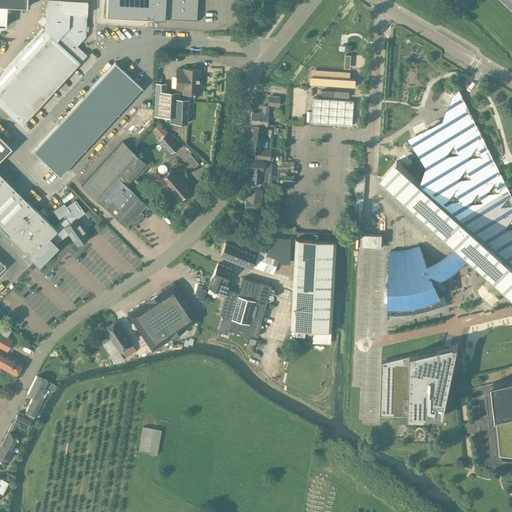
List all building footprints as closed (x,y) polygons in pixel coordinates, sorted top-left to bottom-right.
[(0,74),(0,106),(21,126),(87,55),(77,46),(84,37),(86,0),(45,0),(45,16),(49,21),(0,74)] [(25,8),(25,0),(0,0),(0,26),(4,27),(5,7),(25,8)] [(106,0),(107,8),(106,16),(164,19),(164,18),(201,20),(201,19),(196,19),(196,11),(196,0),(106,0)] [(59,175),(141,87),(115,62),(33,151),(59,175)] [(176,90),(179,90),(183,90),(183,93),(200,93),(200,81),(199,81),(199,69),(176,68),(176,90)] [(355,87),(355,78),(349,78),(350,72),(311,69),(310,84),(355,87)] [(163,116),(164,82),(155,82),(153,116),(163,116)] [(433,262),(427,264),(419,245),(415,247),(411,248),(407,249),(403,250),(398,250),(394,250),(390,250),(388,307),(398,307),(409,306),(420,304),(431,301),(441,297),(434,282),(453,271),(470,256),(511,293),(511,199),(456,87),(444,120),(415,134),(429,161),(420,182),(397,161),(382,177),(456,243),(452,247),(447,252),(443,255),(438,259),(433,262)] [(187,123),(188,99),(179,98),(179,93),(165,92),(164,116),(170,116),(170,122),(187,123)] [(269,95),(267,105),(279,106),(280,97),(269,95)] [(354,100),(313,97),(311,122),(352,125),(354,100)] [(252,112),(250,123),(267,125),(268,106),(262,105),(262,113),(252,112)] [(248,138),(246,151),(255,152),(254,158),(270,160),(270,155),(270,149),(262,149),(262,145),(262,144),(264,129),(258,128),(259,126),(250,125),(248,138)] [(160,138),(158,140),(170,154),(178,147),(165,133),(160,138)] [(0,226),(8,235),(29,256),(56,230),(55,228),(35,209),(18,192),(0,174),(0,158),(11,147),(0,136),(0,226)] [(82,185),(90,192),(129,229),(137,221),(138,221),(139,221),(140,221),(141,220),(142,220),(142,219),(142,218),(143,218),(143,217),(143,216),(142,215),(150,207),(134,193),(126,185),(146,163),(122,141),(82,185)] [(190,154),(186,157),(192,165),(196,162),(190,154)] [(272,161),(271,161),(254,159),(247,159),(246,170),(250,170),(249,181),(271,184),(272,161)] [(163,177),(159,181),(167,191),(169,189),(172,192),(179,200),(187,192),(190,190),(172,170),(163,177)] [(355,174),(352,217),(362,218),(365,175),(355,174)] [(246,189),(244,209),(260,211),(262,190),(260,190),(260,184),(248,183),(248,189),(246,189)] [(55,244),(56,244),(63,236),(68,233),(77,245),(89,237),(75,218),(83,213),(75,200),(66,206),(70,211),(64,215),(66,218),(55,228),(56,230),(29,256),(38,265),(46,257),(53,251),(57,247),(57,246),(55,244)] [(225,242),(220,255),(252,267),(252,266),(272,274),(276,265),(280,266),(281,264),(289,264),(290,238),(272,237),(267,253),(259,250),(258,251),(240,244),(239,248),(225,242)] [(290,328),(330,330),(335,241),(295,239),(290,328)] [(257,337),(268,298),(269,294),(271,285),(243,277),(239,291),(229,290),(233,275),(230,274),(231,270),(218,264),(212,278),(213,279),(209,288),(224,294),(218,314),(222,315),(232,318),(229,330),(257,337)] [(173,282),(127,314),(152,351),(186,327),(198,319),(184,300),(173,282)] [(228,329),(232,318),(222,315),(217,330),(227,333),(228,329)] [(109,338),(102,343),(109,353),(116,348),(123,359),(136,350),(116,321),(103,330),(109,338)] [(0,346),(6,350),(11,340),(5,337),(9,331),(0,323),(0,346)] [(290,328),(288,368),(328,370),(330,330),(290,328)] [(381,361),(380,414),(443,416),(454,362),(458,343),(445,346),(381,361)] [(0,366),(15,375),(16,374),(22,362),(0,350),(0,366)] [(36,376),(32,385),(27,394),(33,397),(26,412),(24,415),(30,419),(33,420),(35,416),(42,401),(38,399),(47,381),(36,376)] [(511,378),(469,389),(478,467),(511,471),(511,378)] [(14,421),(13,421),(26,428),(30,419),(24,415),(18,412),(14,421)] [(8,433),(0,448),(0,461),(5,464),(18,438),(12,435),(11,434),(17,423),(13,421),(8,433)] [(143,427),(138,452),(157,455),(161,430),(143,427)]
